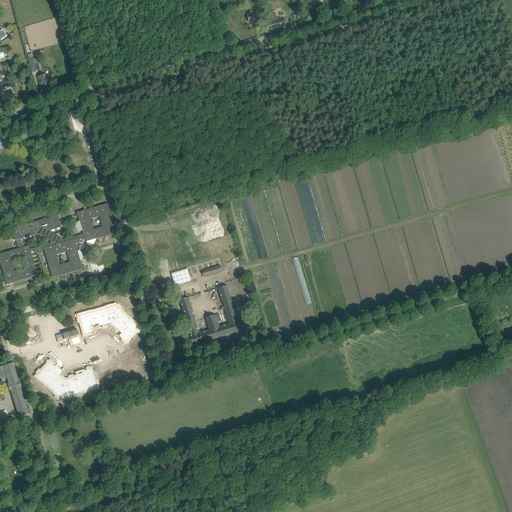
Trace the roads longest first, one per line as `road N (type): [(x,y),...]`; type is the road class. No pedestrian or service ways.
road 1 (track): [(511,108),(121,215)]
road 2 (residential): [(169,385),(511,278)]
road 3 (unclassified): [(0,115),(231,50)]
road 4 (unclassified): [(231,50),(407,0)]
road 5 (residential): [(0,438),(169,385)]
road 6 (residential): [(0,315),(137,275)]
